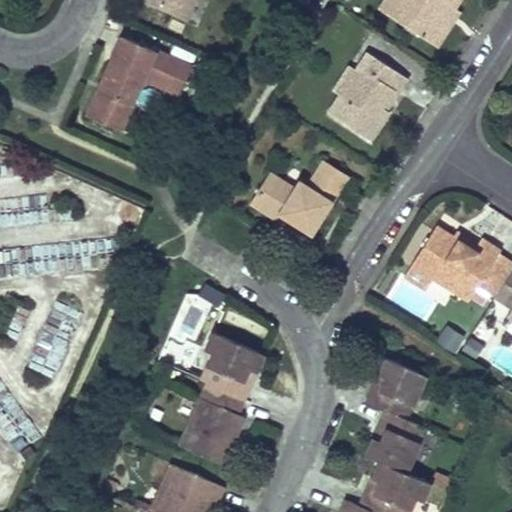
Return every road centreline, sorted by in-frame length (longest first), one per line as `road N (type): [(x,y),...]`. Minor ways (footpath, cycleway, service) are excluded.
road 1 (residential): [(301,326),(341,297),(443,131)]
road 2 (residential): [(273,511),(321,395),(301,326)]
road 3 (residential): [(301,326),(288,307),(191,247)]
road 4 (residential): [(443,131),(511,24)]
